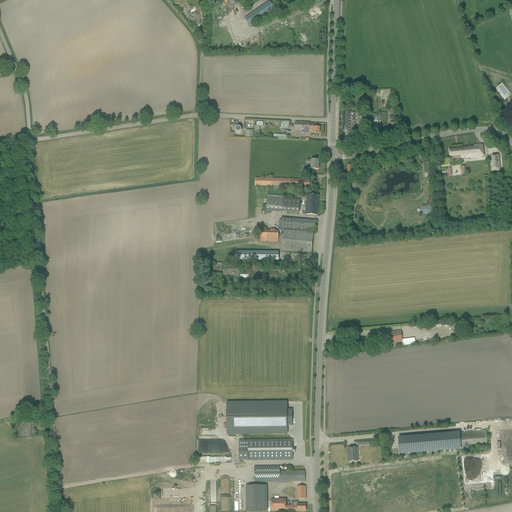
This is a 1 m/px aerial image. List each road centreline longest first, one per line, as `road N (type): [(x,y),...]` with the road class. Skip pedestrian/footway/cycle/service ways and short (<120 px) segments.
road 1 (track): [(57,511),(26,144)]
road 2 (tertiary): [(318,511),(331,156)]
road 3 (unclassified): [(26,144),(217,114),(333,120)]
road 4 (unclassified): [(511,140),(495,127),(331,156)]
road 5 (unknown): [(56,489),(193,466)]
road 6 (tertiary): [(333,120),(335,0)]
